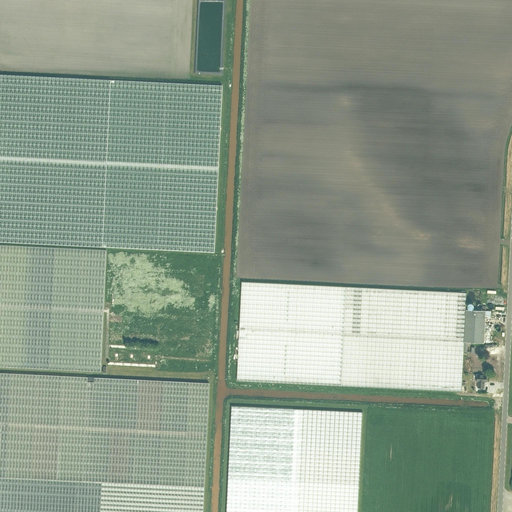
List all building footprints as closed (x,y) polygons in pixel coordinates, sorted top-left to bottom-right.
[(0,241),(107,247),(214,252),(222,85),(0,74),(0,241)] [(0,366),(100,372),(106,250),(0,244),(0,366)] [(237,380),(461,391),(464,342),(465,310),(466,293),(241,281),(237,380)] [(485,311),(468,310),(465,310),(464,342),(484,343),(485,317),(490,317),(491,311),(485,311)] [(0,511),(202,511),(209,383),(107,378),(88,377),(88,381),(87,381),(87,377),(0,372),(0,511)] [(477,382),(477,383),(478,383),(477,387),(484,387),(484,382),(486,382),(486,375),(477,374),(477,382)] [(357,511),(362,412),(232,406),(226,511),(357,511)]
